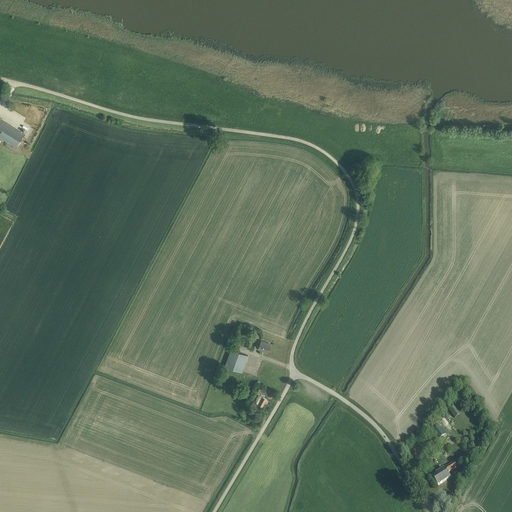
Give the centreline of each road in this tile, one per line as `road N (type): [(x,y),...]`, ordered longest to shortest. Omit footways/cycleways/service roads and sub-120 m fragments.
road 1 (unclassified): [(294,373),(297,337),(357,216),(356,193),(339,165),(305,142),(137,118),(0,79)]
road 2 (unclassified): [(439,511),(373,424),(294,373)]
road 3 (unclassified): [(213,511),(294,373)]
